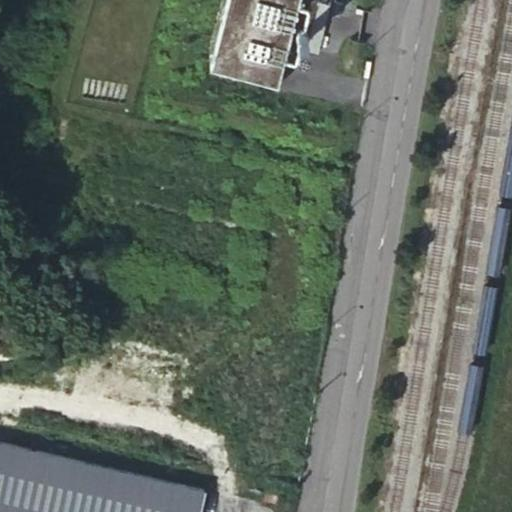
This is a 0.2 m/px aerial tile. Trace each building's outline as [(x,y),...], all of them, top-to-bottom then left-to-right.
[(221,0),(209,69),(281,82),(296,0),(221,0)] [(331,4),(317,0),(296,83),(309,86),(317,52),(319,52),(331,4)] [(103,348),(81,342),(75,372),(82,373),(97,376),(103,348)] [(97,376),(82,373),(76,401),(129,414),(143,357),(103,348),(97,376)] [(201,511),(207,489),(0,437),(0,511),(201,511)]
